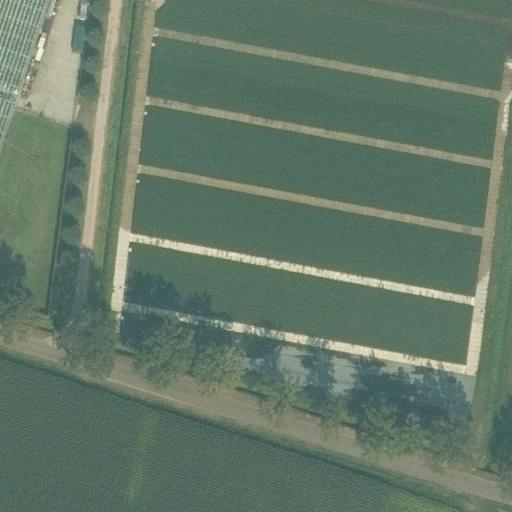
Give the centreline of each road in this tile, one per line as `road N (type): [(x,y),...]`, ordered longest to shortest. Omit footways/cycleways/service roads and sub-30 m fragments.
road 1 (unclassified): [(511,491),(0,327)]
road 2 (track): [(73,350),(116,0)]
